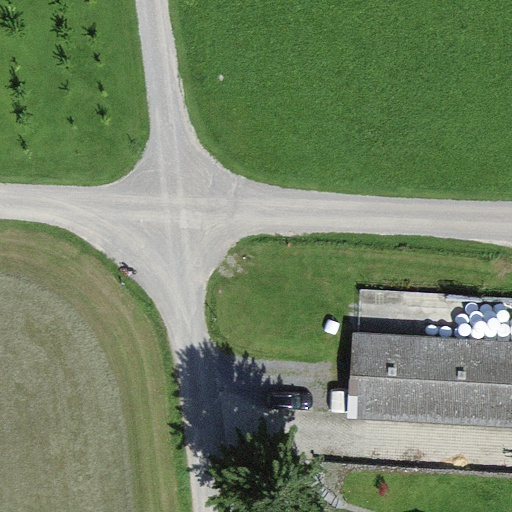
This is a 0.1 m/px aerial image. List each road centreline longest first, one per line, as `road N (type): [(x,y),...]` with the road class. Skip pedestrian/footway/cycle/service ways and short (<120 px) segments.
road 1 (track): [(511,223),(182,207)]
road 2 (track): [(210,511),(182,207)]
road 3 (track): [(155,0),(182,207)]
road 4 (track): [(182,207),(0,199)]
